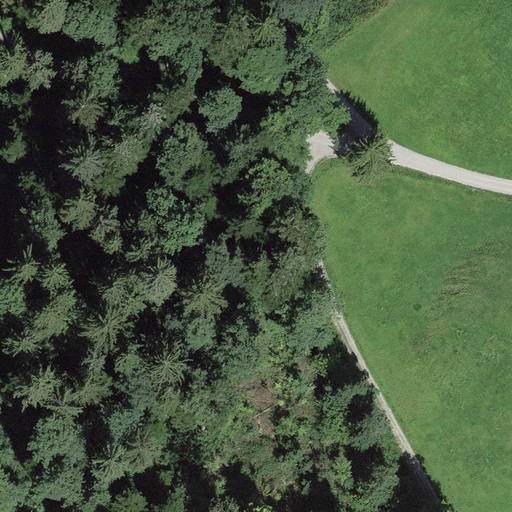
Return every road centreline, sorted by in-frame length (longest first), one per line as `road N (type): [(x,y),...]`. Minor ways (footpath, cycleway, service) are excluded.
road 1 (track): [(372,143),(324,145),(300,173),(310,240),(329,325),(440,511)]
road 2 (track): [(372,143),(204,85),(0,37)]
road 3 (track): [(511,188),(372,143),(253,0)]
